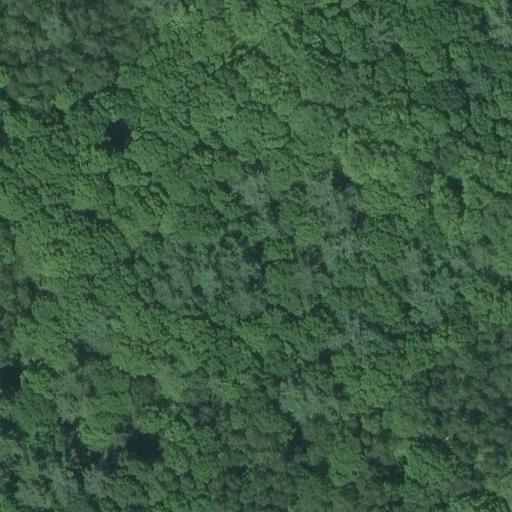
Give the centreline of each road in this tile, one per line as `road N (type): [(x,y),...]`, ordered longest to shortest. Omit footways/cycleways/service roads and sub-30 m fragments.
road 1 (unknown): [(511,483),(362,403),(238,384),(159,355),(95,308),(0,182)]
road 2 (track): [(125,374),(369,435),(511,507)]
road 3 (track): [(125,374),(92,342),(0,216)]
road 4 (track): [(0,360),(125,374)]
